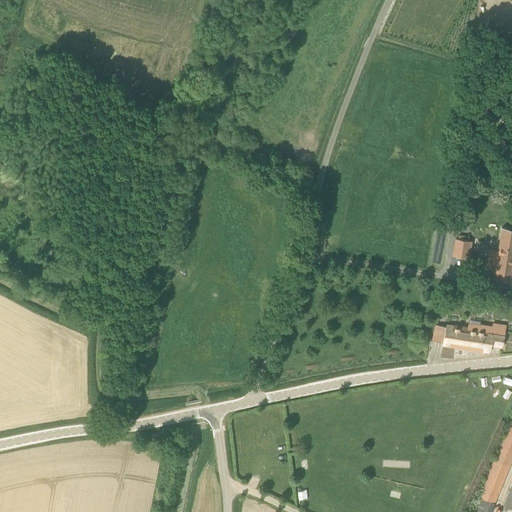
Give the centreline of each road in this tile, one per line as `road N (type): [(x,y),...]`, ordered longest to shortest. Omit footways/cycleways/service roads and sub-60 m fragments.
road 1 (unclassified): [(214,410),(372,377),(511,362)]
road 2 (track): [(0,275),(104,325),(103,383),(110,392),(202,390),(207,412)]
road 3 (unclassified): [(188,416),(0,445)]
